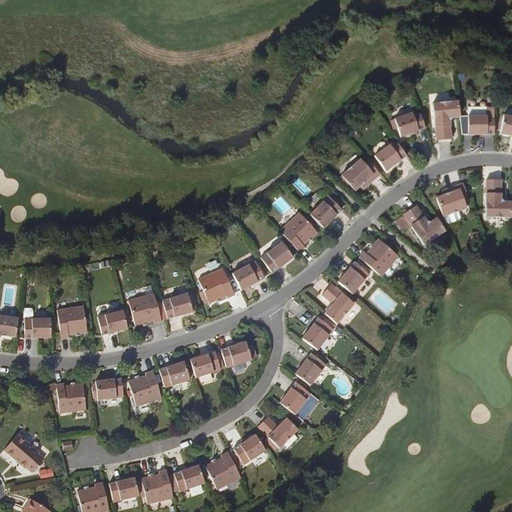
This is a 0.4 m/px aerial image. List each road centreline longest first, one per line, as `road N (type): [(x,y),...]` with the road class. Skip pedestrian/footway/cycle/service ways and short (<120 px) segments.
road 1 (residential): [(261,309),(414,179),(463,161),(511,162)]
road 2 (residential): [(261,309),(272,328),(272,355),(242,406),(177,441),(110,458),(88,454)]
road 3 (residential): [(0,362),(112,358),(261,309)]
